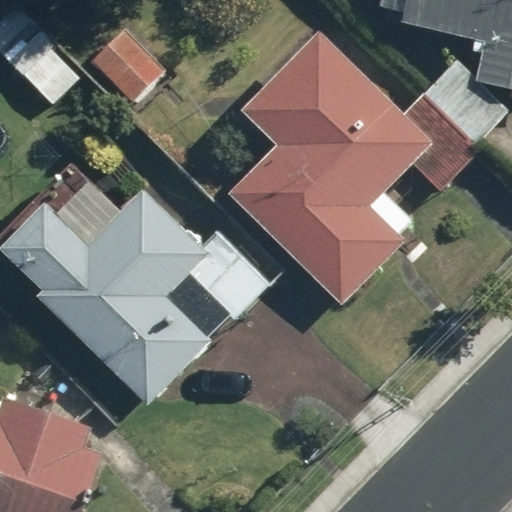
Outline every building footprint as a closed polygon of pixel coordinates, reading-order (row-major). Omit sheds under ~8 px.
[(511,0),(415,0),(409,30),(485,45),(482,74),(496,95),(511,97),(511,0)] [(0,53),(54,111),(82,84),(56,56),(62,50),(21,8),(0,27),(0,53)] [(171,73),(128,32),(92,69),(135,110),(171,73)] [(281,153),(233,199),(342,311),(411,245),(406,240),(418,228),(387,197),(415,168),(443,195),(480,156),(477,154),(511,119),(511,118),(462,68),(407,122),(325,43),(249,121),(281,153)] [(152,197),(110,238),(95,252),(52,209),(2,258),(154,412),(219,348),(216,345),(273,291),(218,233),(202,248),(152,197)] [(83,434),(0,405),(0,511),(77,511),(95,461),(76,454),(83,434)]
